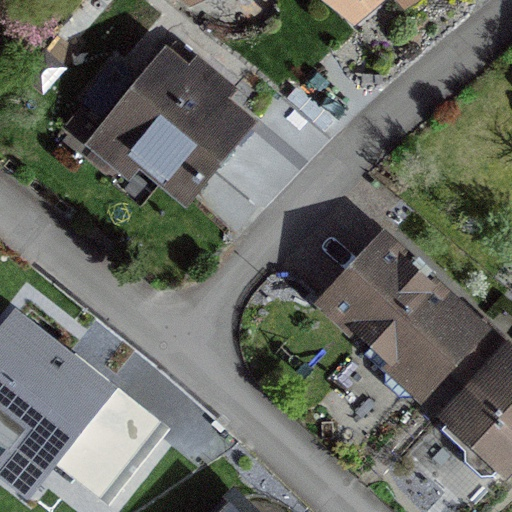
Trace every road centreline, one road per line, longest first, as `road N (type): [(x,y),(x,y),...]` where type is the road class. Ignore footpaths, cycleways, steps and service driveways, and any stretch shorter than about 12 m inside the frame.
road 1 (residential): [(511,15),(384,123),(175,342)]
road 2 (residential): [(354,511),(175,342)]
road 3 (residential): [(175,342),(0,208)]
